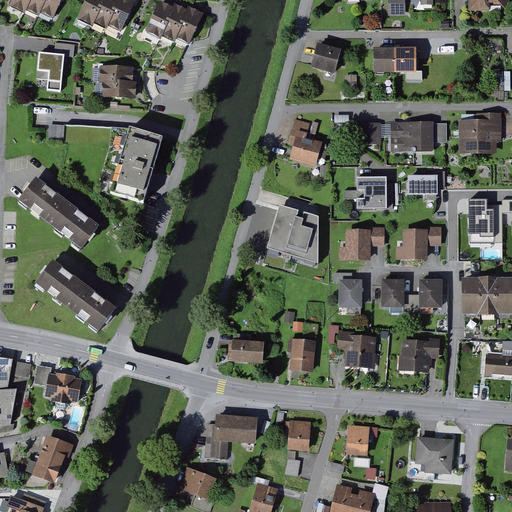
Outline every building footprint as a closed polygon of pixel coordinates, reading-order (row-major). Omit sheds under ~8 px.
[(15,0),(24,5),(26,3),(38,10),(40,7),(52,14),(60,0),(15,0)] [(92,0),(84,15),(95,21),(97,19),(110,26),(111,23),(123,30),(138,5),(129,0),(126,0),(126,2),(121,0),(92,0)] [(411,0),(389,0),(390,14),(407,14),(407,0),(411,0)] [(506,0),(469,0),(470,10),(507,9),(506,0)] [(174,13),(162,6),(148,29),(159,36),(161,33),(174,41),(175,38),(187,45),(202,19),(192,14),(190,17),(176,9),(174,13)] [(341,50),(317,44),(312,66),(336,71),(341,50)] [(416,47),(374,49),(375,72),(417,71),(416,47)] [(64,57),(40,54),(37,80),(48,81),(47,91),(60,93),(64,57)] [(140,70),(106,69),(105,94),(139,95),(140,70)] [(347,91),(358,90),(357,75),(346,76),(347,91)] [(502,145),(501,116),(480,116),(481,122),(459,122),(459,153),(496,152),(496,145),(502,145)] [(313,124),(299,120),(294,137),(298,138),(291,160),(317,168),(324,144),(309,139),(313,124)] [(393,153),(434,153),(434,144),(434,124),(434,123),(393,123),(393,153)] [(362,145),(383,145),(383,124),(362,124),(362,145)] [(434,124),(434,144),(447,144),(447,124),(434,124)] [(160,140),(129,131),(113,185),(144,194),(160,140)] [(437,175),(408,175),(408,195),(438,194),(437,175)] [(386,177),(357,178),(357,208),(387,208),(386,177)] [(98,228),(34,180),(16,203),(80,252),(98,228)] [(469,234),(480,234),(480,237),(494,237),(494,210),(487,210),(487,199),(469,199),(469,234)] [(318,219),(278,207),(267,251),(318,265),(318,219)] [(346,231),(347,247),(339,247),(339,260),(369,259),(369,247),(384,247),(383,230),(346,231)] [(441,230),(403,231),(404,246),(397,246),(397,259),(426,258),(426,246),(441,246),(441,230)] [(114,309),(50,261),(32,285),(96,333),(114,309)] [(511,277),(462,279),(463,314),(511,313),(511,277)] [(362,281),(339,280),(339,306),(362,307),(362,281)] [(405,280),(381,280),(382,307),(442,307),(442,281),(420,281),(420,294),(405,294),(405,280)] [(380,337),(342,332),(341,349),(350,350),(348,368),(376,371),(380,337)] [(262,343),(230,340),(228,360),(260,363),(262,343)] [(315,342),(292,340),(290,370),(313,371),(315,342)] [(430,343),(402,341),(400,370),(428,372),(430,343)] [(511,376),(511,357),(489,356),(488,375),(511,376)] [(10,360),(0,359),(0,428),(7,427),(14,392),(6,390),(10,360)] [(16,376),(29,378),(32,364),(18,362),(16,376)] [(81,383),(47,375),(41,401),(75,409),(81,383)] [(255,445),(257,419),(215,416),(214,425),(207,424),(204,459),(227,461),(228,443),(255,445)] [(311,423),(289,421),(287,450),(309,452),(311,423)] [(367,457),(370,428),(348,426),(346,455),(367,457)] [(77,441),(51,432),(36,473),(61,482),(77,441)] [(454,474),(456,442),(419,440),(417,472),(454,474)] [(0,475),(12,473),(7,448),(0,449),(0,475)] [(286,476),(299,477),(301,453),(288,452),(286,476)] [(355,458),(354,466),(370,467),(371,458),(355,458)] [(216,479),(187,467),(178,489),(207,501),(216,479)] [(270,511),(278,490),(257,483),(248,511),(270,511)] [(363,493),(341,486),(333,511),(374,511),(381,494),(365,489),(363,493)] [(48,511),(51,505),(17,491),(8,511),(48,511)]
